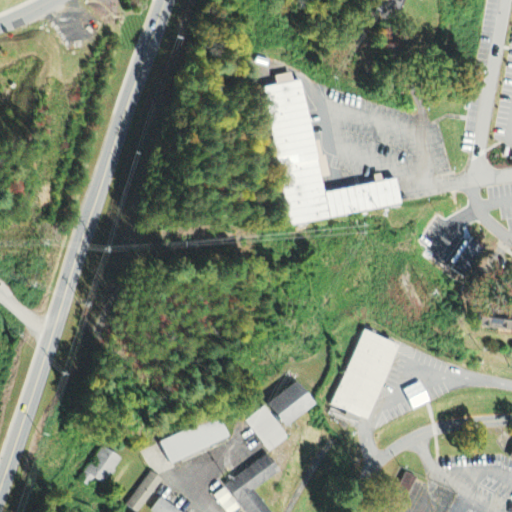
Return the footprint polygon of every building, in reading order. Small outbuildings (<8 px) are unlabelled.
[(288,226),(400,208),(395,181),(323,193),(320,179),(328,178),(325,157),(320,157),(318,142),(312,143),(301,82),(293,83),(292,74),(275,77),(276,87),(266,89),(288,226)] [(482,248),(469,239),(448,271),(462,279),(482,248)] [(506,315),(472,314),(471,329),(506,331),(506,315)] [(398,346),(363,332),(332,408),(367,423),(398,346)] [(243,421),(265,454),(286,440),(279,429),(310,408),(295,385),(243,421)] [(159,443),(168,465),(228,440),(219,418),(159,443)] [(103,487),(122,460),(104,448),(80,483),(89,489),(94,481),(103,487)] [(223,484),(240,511),(266,511),(252,489),(275,475),(265,458),(223,484)] [(127,509),(132,511),(141,511),(160,480),(148,473),(127,509)] [(211,498),(221,511),(235,511),(238,510),(222,489),(211,498)] [(178,511),(160,499),(150,511),(178,511)]
